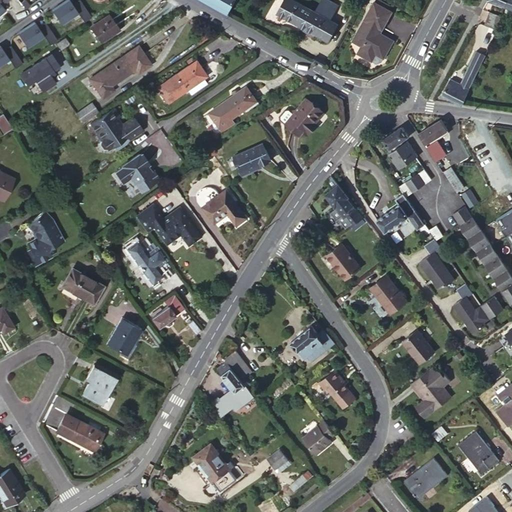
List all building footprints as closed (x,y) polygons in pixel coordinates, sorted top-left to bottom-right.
[(91,15),(80,0),(71,0),(72,0),(71,0),(61,0),(51,7),(61,22),(78,11),(84,20),(91,15)] [(202,0),(226,13),(227,13),(233,0),(202,0)] [(294,0),(283,0),(277,12),(328,40),(337,23),(329,19),(315,11),(294,0)] [(328,0),(320,0),(315,11),(329,19),(337,4),(328,0)] [(379,0),(375,0),(374,2),(386,9),(388,5),(379,0)] [(374,2),(373,2),(352,40),(361,45),(357,52),(371,60),(375,52),(383,57),(393,39),(377,31),(379,26),(382,28),(390,11),(386,9),(374,2)] [(483,24),(495,29),(500,16),(488,11),(483,24)] [(100,41),(115,31),(113,28),(116,26),(109,15),(91,27),(100,41)] [(17,29),(27,44),(43,34),(50,43),(57,39),(45,20),(39,25),(34,18),(17,29)] [(64,38),(56,43),(60,50),(68,44),(64,38)] [(137,45),(89,78),(102,97),(113,89),(110,85),(136,68),(138,72),(150,64),(137,45)] [(57,81),(52,73),(62,67),(52,50),(18,70),(27,85),(36,80),(42,90),(57,81)] [(442,94),(462,103),(484,56),(475,51),(459,83),(449,79),(442,94)] [(375,52),(371,60),(377,63),(381,60),(383,57),(375,52)] [(199,74),(203,71),(195,60),(156,87),(166,102),(185,89),(202,78),(199,74)] [(205,83),(202,78),(185,89),(189,94),(205,83)] [(246,86),(209,111),(221,129),(234,120),(232,117),(256,101),(246,86)] [(304,129),(307,132),(314,123),(323,112),(305,98),(284,124),(299,136),(304,129)] [(90,102),(76,113),(82,122),(97,111),(90,102)] [(114,105),(92,121),(99,131),(101,130),(105,134),(103,138),(101,139),(100,142),(104,147),(107,148),(109,147),(110,148),(114,145),(123,139),(126,137),(129,135),(130,138),(144,129),(134,116),(122,124),(117,117),(120,115),(114,105)] [(1,113),(0,113),(0,127),(3,132),(11,127),(1,113)] [(441,136),(439,133),(446,129),(439,119),(419,132),(437,160),(446,154),(436,139),(441,136)] [(22,121),(18,124),(24,134),(29,131),(22,121)] [(511,171),(488,122),(476,127),(502,180),(511,175),(511,171)] [(314,123),(307,132),(309,134),(316,125),(314,123)] [(408,135),(401,125),(381,138),(388,149),(408,135)] [(123,139),(114,145),(117,149),(126,143),(123,139)] [(255,139),(230,157),(242,175),(255,165),(254,163),(266,154),(255,139)] [(407,141),(397,147),(408,163),(417,156),(407,141)] [(408,163),(397,147),(388,153),(398,169),(408,163)] [(184,161),(189,169),(201,160),(196,152),(184,161)] [(135,183),(141,192),(139,193),(145,200),(160,189),(156,183),(158,181),(157,180),(158,180),(157,178),(158,177),(154,171),(153,172),(151,171),(146,165),(149,163),(141,154),(139,155),(139,154),(121,165),(122,167),(115,172),(122,182),(129,177),(134,183),(135,183)] [(450,167),(443,171),(456,192),(463,187),(450,167)] [(431,180),(424,169),(399,186),(406,196),(431,180)] [(0,197),(2,199),(13,178),(0,171),(0,197)] [(327,178),(325,181),(331,189),(337,183),(330,174),(327,178)] [(340,221),(345,227),(349,224),(351,226),(363,217),(337,183),(331,189),(324,193),(335,207),(328,213),(337,224),(340,221)] [(479,202),(470,187),(460,193),(469,207),(479,202)] [(227,191),(203,209),(216,226),(229,217),(237,227),(247,219),(227,191)] [(399,203),(377,219),(385,231),(407,215),(416,228),(424,223),(403,194),(396,198),(399,203)] [(154,204),(137,217),(148,232),(155,227),(168,245),(178,237),(178,236),(181,234),(189,245),(202,236),(181,207),(165,219),(154,204)] [(461,226),(474,218),(465,205),(452,213),(461,226)] [(511,208),(499,216),(505,225),(501,228),(506,236),(510,233),(511,236),(511,243),(511,245),(511,246),(511,208)] [(49,217),(42,210),(27,224),(33,230),(33,231),(31,233),(34,238),(26,243),(29,249),(26,251),(33,265),(50,256),(46,250),(62,241),(49,217)] [(363,217),(351,226),(353,229),(365,220),(363,217)] [(469,239),(482,231),(474,218),(461,226),(469,239)] [(429,229),(435,240),(443,235),(436,225),(429,229)] [(363,250),(372,245),(360,228),(352,234),(363,250)] [(469,239),(478,252),(490,244),(482,231),(469,239)] [(155,262),(165,256),(154,242),(149,246),(145,241),(139,232),(122,244),(135,261),(134,264),(138,269),(140,270),(149,281),(162,272),(155,262)] [(150,236),(145,241),(149,246),(154,242),(150,236)] [(439,290),(453,280),(435,253),(441,248),(435,240),(434,238),(423,246),(430,254),(419,262),(431,279),(439,290)] [(359,267),(340,243),(326,254),(344,278),(359,267)] [(486,266),(499,257),(490,244),(478,252),(486,266)] [(495,279),(507,270),(499,257),(486,266),(495,279)] [(71,268),(61,284),(92,301),(101,285),(71,268)] [(495,279),(503,292),(511,285),(511,277),(507,270),(495,279)] [(405,301),(385,276),(370,287),(390,312),(405,301)] [(484,323),(490,318),(481,306),(476,310),(467,298),(473,294),(466,284),(456,290),(463,299),(454,305),(469,326),(474,334),(486,326),(484,323)] [(511,304),(511,303),(511,285),(503,292),(511,304)] [(173,293),(163,301),(166,305),(150,317),(157,326),(165,320),(167,323),(170,323),(173,321),(173,319),(171,316),(183,307),(173,293)] [(490,318),(503,310),(494,296),(481,305),(481,306),(490,318)] [(1,306),(0,306),(0,327),(2,331),(12,326),(1,306)] [(119,317),(106,342),(124,351),(130,341),(132,343),(140,329),(119,317)] [(192,319),(186,323),(194,335),(200,330),(192,319)] [(311,361),(334,343),(323,330),(317,334),(310,325),(290,341),(297,351),(296,352),(302,359),(306,355),(311,361)] [(433,352),(416,331),(402,342),(419,363),(433,352)] [(224,358),(226,361),(237,374),(247,366),(234,350),(224,358)] [(233,407),(236,410),(253,396),(259,403),(247,387),(241,379),(237,374),(226,361),(217,368),(233,389),(225,395),(233,407)] [(89,386),(86,384),(82,393),(102,404),(116,376),(93,364),(86,378),(89,380),(91,381),(89,386)] [(438,371),(434,364),(412,382),(425,399),(424,400),(415,407),(424,418),(450,397),(442,387),(450,381),(440,369),(438,371)] [(247,366),(237,374),(241,379),(244,377),(251,371),(247,366)] [(341,382),(344,381),(334,370),(318,382),(322,388),(325,385),(326,388),(342,406),(353,397),(344,385),(341,382)] [(241,379),(247,387),(250,385),(244,377),(241,379)] [(412,382),(411,383),(424,400),(425,399),(412,382)] [(497,394),(502,400),(510,395),(511,397),(511,399),(510,401),(509,400),(505,404),(496,411),(507,426),(511,422),(511,384),(511,383),(497,394)] [(225,395),(220,399),(229,411),(233,407),(225,395)] [(511,397),(510,395),(502,400),(505,404),(509,400),(510,401),(511,399),(511,397)] [(218,397),(210,403),(221,417),(229,411),(220,399),(218,397)] [(56,400),(53,406),(61,408),(63,403),(56,400)] [(76,419),(67,436),(93,450),(102,432),(76,419)] [(335,433),(323,420),(302,437),(316,455),(331,442),(328,438),(335,433)] [(445,430),(441,425),(431,432),(435,438),(445,430)] [(498,459),(475,431),(458,444),(481,473),(498,459)] [(192,456),(212,481),(213,481),(220,490),(236,478),(229,469),(233,466),(229,461),(226,463),(210,443),(192,456)] [(279,449),(266,458),(274,468),(286,459),(279,449)] [(446,475),(432,457),(404,480),(418,497),(446,475)] [(8,468),(0,473),(0,496),(5,505),(24,494),(8,468)] [(312,475),(308,469),(294,480),(298,486),(312,475)] [(497,511),(486,497),(469,510),(470,511),(497,511)]
